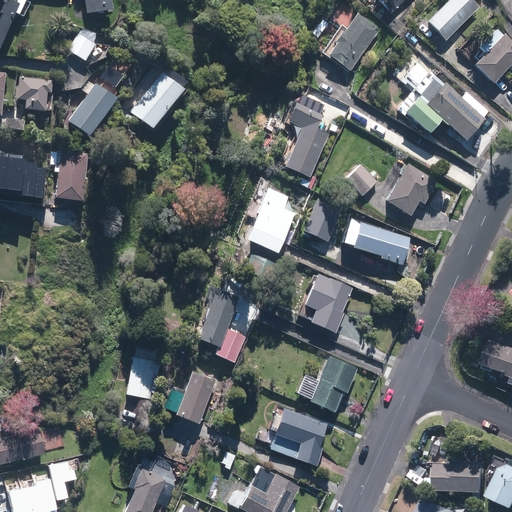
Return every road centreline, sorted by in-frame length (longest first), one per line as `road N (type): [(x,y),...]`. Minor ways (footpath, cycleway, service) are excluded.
road 1 (residential): [(412,374),(511,169)]
road 2 (residential): [(352,511),(412,374)]
